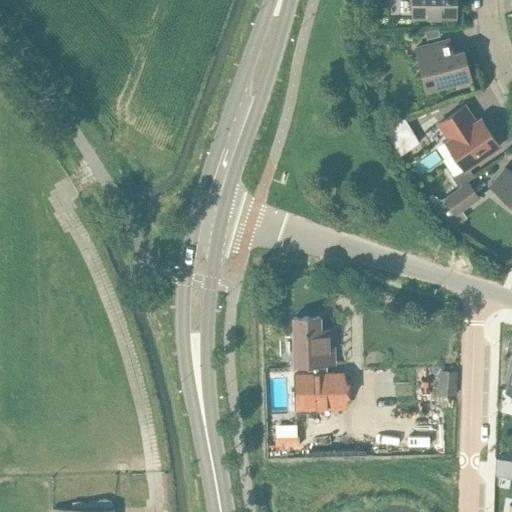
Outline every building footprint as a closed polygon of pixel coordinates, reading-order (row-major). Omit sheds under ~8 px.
[(412,0),(413,17),(456,17),(455,0),(412,0)] [(440,35),(438,28),(424,30),(426,39),(440,35)] [(441,41),(416,47),(427,90),(471,79),(463,50),(444,54),(441,41)] [(476,121),(465,105),(439,123),(449,138),(443,143),(452,157),(455,155),(465,169),(500,145),(481,118),(476,121)] [(403,117),(378,127),(397,157),(419,142),(403,117)] [(511,171),(506,167),(491,186),(511,202),(511,171)] [(442,199),(433,206),(447,220),(454,226),(466,218),(460,211),(479,197),(467,180),(444,197),(445,198),(442,199)] [(433,206),(442,199),(433,193),(429,197),(433,206)] [(334,327),(320,328),(320,316),(293,316),(294,365),(335,364),(334,327)] [(439,369),(437,393),(456,394),(457,370),(439,369)] [(343,373),(294,373),(295,407),(325,408),(325,415),(344,414),(343,373)] [(511,460),(496,458),(495,474),(511,476),(511,460)]
